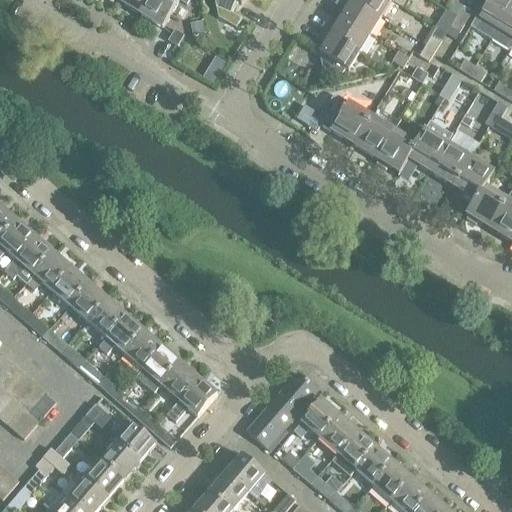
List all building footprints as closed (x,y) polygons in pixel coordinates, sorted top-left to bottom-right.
[(118,0),(116,4),(139,18),(149,0),(118,0)] [(180,2),(176,0),(149,0),(139,18),(162,32),(180,2)] [(215,0),(219,19),(237,30),(242,21),(232,15),(238,5),(241,7),(245,0),(215,0)] [(341,20),(370,38),(381,20),(348,0),(344,0),(340,7),(346,11),(341,20)] [(348,0),(381,20),(391,3),(385,0),(348,0)] [(511,0),(492,0),(479,21),(498,32),(511,8),(511,0)] [(463,7),(456,19),(465,25),(472,13),(463,7)] [(511,8),(498,32),(511,41),(511,8)] [(456,19),(450,29),(459,35),(465,25),(456,19)] [(370,38),(341,20),(335,28),(329,25),(324,33),(359,55),(370,38)] [(432,36),(442,42),(446,35),(436,29),(432,36)] [(177,48),(184,37),(175,31),(168,42),(177,48)] [(343,70),(348,73),(359,55),(324,33),(319,42),(325,46),(318,56),(320,57),(318,60),(320,69),(333,76),(340,74),(343,70)] [(432,36),(426,47),(435,53),(442,42),(432,36)] [(426,47),(419,58),(429,64),(435,53),(426,47)] [(392,64),(402,70),(403,70),(409,60),(398,53),(392,64)] [(217,83),(228,61),(215,56),(205,78),(217,83)] [(458,72),(469,78),(475,69),(464,62),(458,72)] [(422,86),(428,76),(417,69),(411,79),(422,86)] [(469,78),(480,85),(486,75),(475,69),(469,78)] [(452,76),(445,87),(455,93),(462,82),(452,76)] [(493,93),(505,100),(511,90),(499,83),(493,93)] [(448,104),(455,93),(445,87),(439,98),(448,104)] [(507,110),(498,104),(491,115),(501,121),(507,110)] [(319,109),(314,118),(307,129),(317,135),(321,128),(353,148),(371,119),(348,105),(342,114),(329,106),(325,112),(319,109)] [(494,132),(501,121),(491,115),(484,126),(494,132)] [(353,148),(375,162),(393,133),(371,119),(353,148)] [(429,123),(415,146),(416,147),(407,161),(409,162),(429,175),(447,146),(452,137),(429,123)] [(375,162),(379,164),(377,168),(386,173),(388,170),(399,177),(409,162),(407,161),(416,147),(415,146),(393,133),(375,162)] [(429,175),(453,189),(470,160),(447,146),(429,175)] [(453,189),(474,202),(475,203),(484,188),(485,189),(494,175),(470,160),(453,189)] [(465,217),(489,231),(507,202),(485,189),(484,188),(475,203),(474,202),(465,217)] [(511,194),(507,202),(489,231),(511,245),(511,242),(511,194)] [(0,243),(17,223),(0,207),(0,243)] [(0,260),(6,254),(15,262),(36,239),(17,223),(0,243),(0,260)] [(17,277),(27,286),(34,278),(33,278),(54,254),(36,239),(15,262),(15,263),(5,274),(13,282),(17,277)] [(34,293),(41,285),(51,294),(72,270),(54,254),(33,278),(34,278),(27,286),(34,293)] [(51,294),(69,309),(90,286),(72,270),(51,294)] [(87,325),(108,302),(90,286),(69,309),(87,325)] [(0,301),(7,308),(14,300),(0,288),(0,301)] [(25,324),(32,316),(14,300),(7,308),(25,324)] [(108,302),(87,325),(106,341),(126,317),(108,302)] [(32,316),(25,324),(43,340),(50,332),(32,316)] [(106,356),(113,348),(124,357),(144,333),(126,317),(106,341),(99,350),(106,356)] [(43,340),(61,355),(68,347),(50,332),(43,340)] [(124,357),(142,372),(162,349),(144,333),(124,357)] [(61,355),(79,371),(86,363),(68,347),(61,355)] [(142,372),(160,388),(181,364),(162,349),(142,372)] [(0,379),(11,367),(2,359),(0,361),(0,379)] [(79,371),(98,387),(104,379),(86,363),(79,371)] [(160,388),(178,404),(199,380),(181,364),(160,388)] [(0,390),(3,393),(20,374),(11,367),(0,379),(0,390)] [(20,374),(3,393),(12,401),(29,382),(20,374)] [(280,395),(300,413),(317,393),(297,375),(280,395)] [(98,387),(116,403),(122,395),(104,379),(98,387)] [(176,425),(187,412),(196,420),(217,396),(199,380),(178,404),(167,417),(176,425)] [(21,409),(38,390),(29,382),(12,401),(21,409)] [(38,390),(21,409),(29,416),(46,397),(38,390)] [(0,396),(0,415),(12,401),(3,393),(0,396)] [(141,410),(122,395),(116,403),(134,418),(141,410)] [(263,415),(283,433),(300,413),(280,395),(263,415)] [(55,406),(46,397),(29,416),(39,425),(55,406)] [(0,422),(5,427),(21,409),(12,401),(0,415),(0,422)] [(301,441),(309,432),(319,440),(339,417),(321,401),(301,424),(302,425),(293,434),(301,441)] [(96,407),(86,418),(94,425),(104,414),(96,407)] [(14,434),(29,416),(21,409),(5,427),(14,434)] [(134,418),(152,434),(159,426),(141,410),(134,418)] [(254,425),(277,445),(286,435),(283,433),(263,415),(254,425)] [(29,416),(14,434),(23,442),(39,425),(29,416)] [(319,440),(337,456),(357,433),(339,417),(319,440)] [(86,418),(70,436),(78,443),(94,425),(86,418)] [(246,435),(269,455),(277,445),(254,425),(246,435)] [(152,434),(171,450),(171,451),(178,443),(159,426),(152,434)] [(139,465),(155,447),(132,427),(117,445),(116,445),(139,465)] [(333,464),(349,478),(351,479),(356,473),(355,471),(374,448),(357,433),(337,456),(338,457),(333,464)] [(70,436),(54,455),(62,462),(63,461),(78,443),(70,436)] [(103,448),(109,453),(101,463),(124,483),(139,465),(116,445),(117,445),(111,440),(103,448)] [(355,471),(356,473),(373,487),(393,464),(374,448),(355,471)] [(281,462),(292,472),(299,463),(288,454),(281,462)] [(62,478),(70,468),(71,468),(63,461),(62,462),(54,455),(39,472),(47,479),(54,471),(62,478)] [(241,457),(224,476),(247,496),(264,477),(241,457)] [(101,463),(86,481),(85,481),(108,501),(124,483),(101,463)] [(317,479),(299,463),(292,472),(310,487),(317,479)] [(373,487),(391,503),(411,480),(393,464),(373,487)] [(0,486),(9,476),(0,468),(0,486)] [(39,472),(23,491),(31,498),(47,479),(39,472)] [(79,488),(70,499),(69,500),(83,511),(99,511),(108,501),(85,481),(86,481),(80,475),(73,483),(79,488)] [(9,476),(0,486),(0,501),(2,504),(18,484),(9,476)] [(224,476),(208,494),(229,511),(233,511),(247,496),(224,476)] [(310,487),(328,502),(335,494),(317,479),(310,487)] [(391,503),(401,511),(415,511),(430,496),(411,480),(391,503)] [(23,491),(7,508),(11,511),(18,511),(31,498),(23,491)] [(50,511),(83,511),(69,500),(70,499),(64,494),(49,511),(50,511)] [(229,511),(208,494),(192,511),(229,511)] [(328,502),(338,511),(351,511),(353,510),(335,494),(328,502)] [(288,511),(296,503),(288,496),(273,511),(288,511)] [(446,511),(447,511),(430,496),(415,511),(446,511)]
